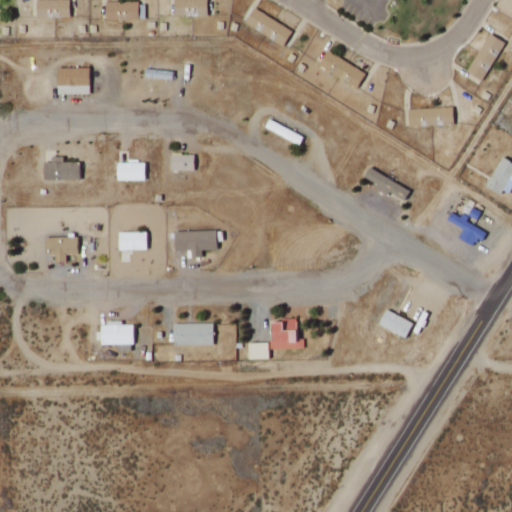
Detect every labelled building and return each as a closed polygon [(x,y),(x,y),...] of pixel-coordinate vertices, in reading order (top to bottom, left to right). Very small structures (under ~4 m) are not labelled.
[(39,0),(72,0),(72,13),(39,13),(39,0)] [(177,0),(210,0),(210,15),(177,15),(177,0)] [(108,1),(141,1),(141,19),(108,19),(108,1)] [(257,5),(295,29),(285,45),(247,21),(257,5)] [(470,70),(493,32),(510,43),(486,81),(470,70)] [(331,49),(369,73),(358,89),(320,65),(331,49)] [(87,67),(55,67),(55,93),(88,93),(87,67)] [(171,79),(171,70),(143,69),(143,77),(171,79)] [(411,108),(456,105),(457,124),(413,127),(411,108)] [(193,170),(192,153),(168,153),(169,171),(193,170)] [(41,162),(41,179),(77,178),(77,161),(62,161),(62,156),(49,156),(49,161),(41,162)] [(484,183),(505,196),(511,184),(511,173),(511,171),(511,163),(500,156),(484,183)] [(143,162),(114,162),(115,180),(143,179),(143,162)] [(361,177),(375,183),(373,188),(402,200),(408,187),(365,169),(361,177)] [(483,230),(459,215),(458,217),(449,211),(445,219),(461,229),(456,237),(473,247),(483,230)] [(172,230),(172,250),(189,250),(189,257),(200,256),(200,250),(214,250),(214,230),(172,230)] [(145,231),(116,232),(116,250),(146,249),(145,231)] [(42,237),(42,254),(52,254),(53,262),(64,261),(63,254),(75,254),(75,236),(42,237)] [(377,324),(404,338),(411,322),(384,309),(377,324)] [(246,342),(246,359),(267,358),(266,349),(302,348),(302,337),(294,337),(294,319),(269,320),(269,342),(246,342)] [(116,352),(131,352),(132,324),(120,324),(120,322),(99,322),(99,344),(116,344),(116,352)] [(211,323),(171,323),(171,344),(211,345),(211,323)]
